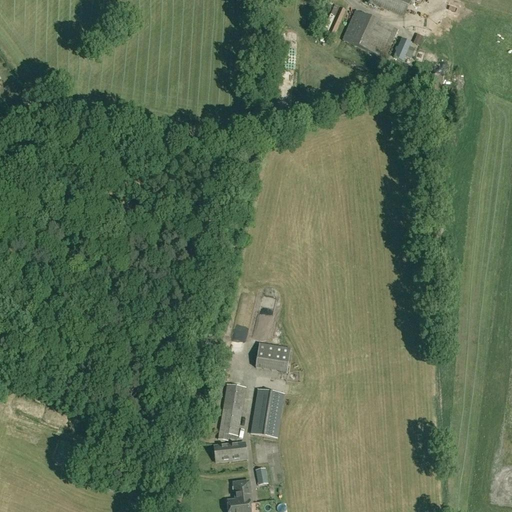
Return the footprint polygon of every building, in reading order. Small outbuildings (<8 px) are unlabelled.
[(366,0),(404,17),(411,0),(366,0)] [(384,60),(398,30),(356,11),(342,41),(384,60)] [(341,42),(351,16),(344,13),(334,39),(341,42)] [(406,58),(406,59),(411,61),(415,51),(410,48),(412,44),(401,39),(397,48),(396,48),(395,51),(396,52),(393,58),(403,63),(406,58)] [(0,94),(15,114),(23,108),(0,77),(0,94)] [(228,435),(237,436),(245,389),(227,386),(218,440),(227,441),(228,435)] [(283,395),(258,391),(251,434),(276,438),(283,395)] [(214,447),(216,463),(247,460),(245,443),(214,447)] [(255,471),(258,486),(268,485),(265,469),(255,471)] [(252,504),(249,482),(233,484),(235,500),(228,501),(228,511),(250,511),(250,504),(252,504)]
